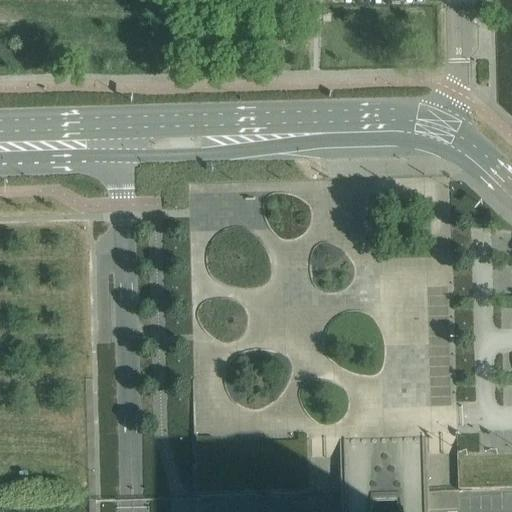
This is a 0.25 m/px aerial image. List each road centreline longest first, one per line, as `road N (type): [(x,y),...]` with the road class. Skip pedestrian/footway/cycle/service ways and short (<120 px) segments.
road 1 (unclassified): [(0,164),(286,146),(323,123)]
road 2 (unclassified): [(323,123),(287,117),(0,125)]
road 3 (residential): [(459,0),(457,80),(437,128)]
